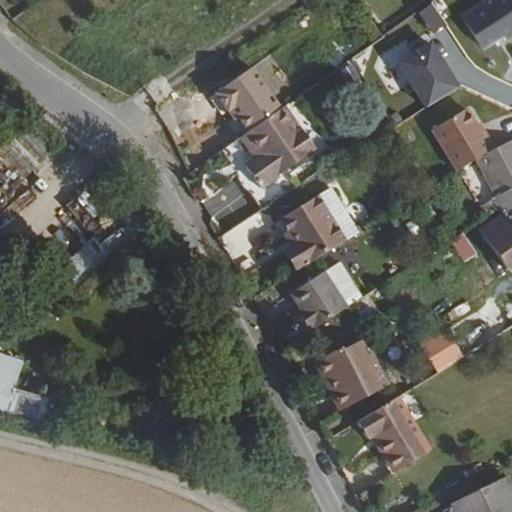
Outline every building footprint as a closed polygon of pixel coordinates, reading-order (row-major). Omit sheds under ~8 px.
[(511,28),(511,0),(477,0),(456,15),(477,46),(498,32),(501,36),(511,28)] [(432,32),(446,22),(431,1),(417,12),(432,32)] [(452,86),(423,42),(392,62),(420,107),(452,86)] [(477,133),(459,106),(426,128),(452,168),(470,157),(488,147),(479,131),(477,133)] [(293,133),(278,110),(235,141),(250,162),(243,167),(234,174),(234,176),(246,193),(248,195),(301,158),(286,138),(293,133)] [(308,152),(293,133),(286,138),(301,158),(308,152)] [(503,211),(507,208),(511,204),(511,148),(506,137),(488,147),(470,157),(490,191),(487,194),(495,206),(498,204),(503,211)] [(235,141),(229,145),(243,167),(250,162),(235,141)] [(246,193),(234,176),(227,182),(239,199),(246,193)] [(342,241),(354,232),(325,190),(313,198),(342,241)] [(304,263),(305,264),(342,241),(313,198),(276,222),(286,237),(292,245),(286,250),(298,267),(304,263)] [(510,260),(511,258),(511,214),(507,208),(503,211),(469,234),(485,259),(501,248),(510,260)] [(286,237),(276,222),(269,227),(279,241),(286,237)] [(80,277),(107,251),(93,237),(66,262),(80,277)] [(293,271),(298,267),(286,250),(282,252),(293,271)] [(313,329),(358,297),(335,263),(290,295),(300,309),(304,315),(299,319),(307,329),(311,327),(313,329)] [(480,316),(461,328),(470,341),(488,329),(480,316)] [(367,370),(374,366),(360,338),(353,342),(367,370)] [(332,389),(327,392),(337,410),(384,385),(374,366),(367,370),(353,342),(338,350),(337,348),(312,361),(321,378),(324,376),(332,389)] [(0,408),(35,419),(42,397),(15,388),(24,358),(0,350),(0,408)] [(321,378),(327,392),(332,389),(324,376),(321,378)] [(428,446),(396,395),(356,420),(365,435),(371,431),(393,467),(428,446)] [(461,493),(469,511),(511,511),(511,484),(506,473),(461,493)] [(451,511),(469,511),(461,493),(445,501),(451,511)]
